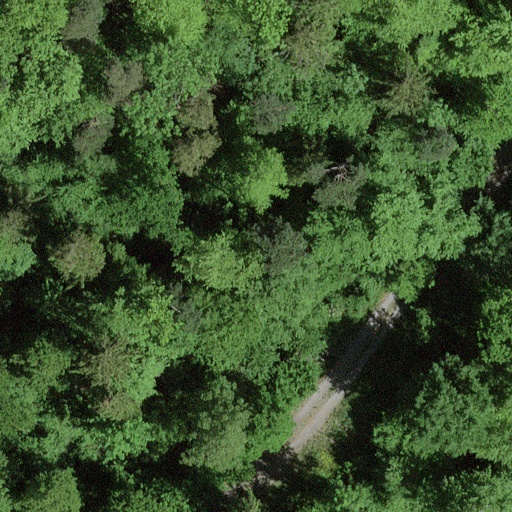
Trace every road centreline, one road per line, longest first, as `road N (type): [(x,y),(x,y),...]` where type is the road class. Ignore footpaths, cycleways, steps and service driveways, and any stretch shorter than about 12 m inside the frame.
road 1 (track): [(511,153),(369,345)]
road 2 (track): [(369,345),(226,511)]
